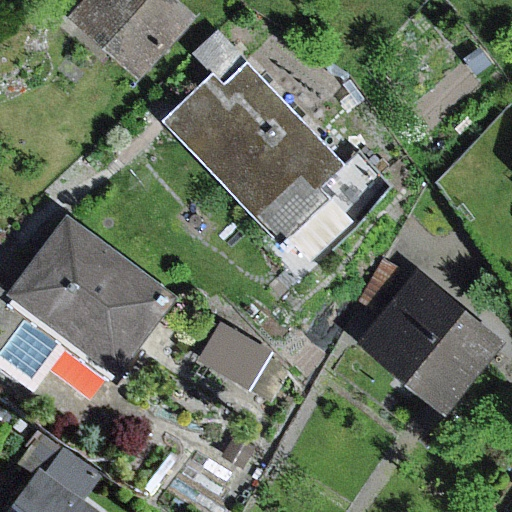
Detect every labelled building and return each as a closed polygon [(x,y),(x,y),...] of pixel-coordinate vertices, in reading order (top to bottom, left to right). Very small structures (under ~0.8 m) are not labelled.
[(197,18),(177,0),(85,0),(68,20),(140,82),(197,18)] [(346,168),(248,64),(225,87),(214,74),(161,124),(279,248),(331,201),(322,191),(346,168)] [(178,298),(66,217),(11,291),(0,284),(0,369),(34,395),(68,350),(117,385),(178,298)] [(506,345),(417,271),(357,346),(444,420),(506,345)] [(274,353),(220,323),(199,361),(251,392),(274,353)] [(34,489),(28,484),(6,511),(76,511),(100,480),(62,452),(34,489)] [(511,511),(511,484),(489,511),(511,511)]
